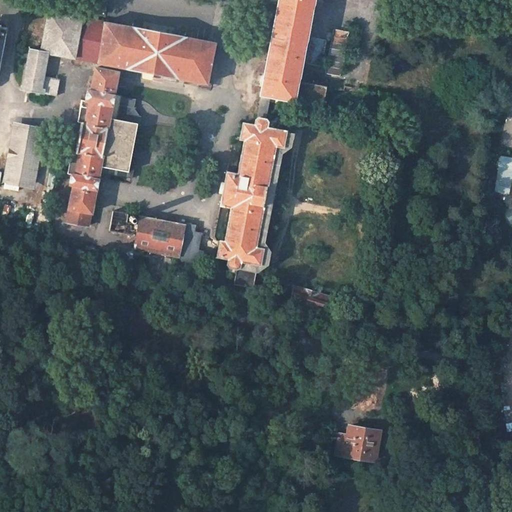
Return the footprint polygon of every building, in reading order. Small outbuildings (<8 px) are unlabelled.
[(293,98),(296,79),(311,0),(280,0),(262,92),(263,92),(271,94),(293,98)] [(49,53),(74,57),(81,16),(49,10),(41,51),(49,53)] [(74,57),(99,62),(106,21),(81,16),(74,57)] [(106,21),(99,62),(208,82),(216,41),(106,21)] [(339,76),(349,32),(334,28),(324,73),(339,76)] [(49,53),(41,51),(31,49),(24,88),(58,94),(60,79),(45,76),(49,53)] [(74,184),(67,221),(90,225),(100,172),(133,177),(137,165),(135,165),(136,159),(131,158),(138,123),(140,123),(142,115),(140,115),(135,107),(137,98),(115,94),(119,71),(96,67),(92,90),(88,89),(86,99),(82,99),(79,121),(83,121),(78,151),(73,150),(68,173),(72,173),(70,183),(74,184)] [(326,85),(296,79),(293,98),(322,104),(326,85)] [(263,92),(257,120),(259,119),(263,120),(265,122),(271,94),(263,92)] [(235,267),(238,265),(239,259),(258,263),(261,249),(254,247),(274,144),(281,145),(283,132),(264,129),(265,122),(263,120),(259,119),(257,120),(256,127),(243,124),(240,138),(245,139),(239,175),(227,173),(220,204),(232,206),(225,243),(220,242),(218,255),(229,257),(227,263),(229,265),(235,267)] [(42,130),(17,126),(8,180),(33,184),(42,130)] [(239,259),(238,265),(237,268),(256,272),(267,265),(270,251),(264,242),(281,150),(290,144),(292,133),(283,132),(281,145),(274,144),(254,247),(261,249),(258,263),(239,259)] [(58,168),(60,157),(54,157),(52,168),(58,168)] [(57,188),(44,186),(42,201),(55,203),(57,188)] [(138,235),(140,223),(134,222),(133,222),(131,222),(127,221),(128,213),(113,211),(109,230),(138,235)] [(131,222),(133,222),(134,222),(136,221),(137,220),(138,218),(137,216),(136,214),(134,214),(132,214),(130,215),(129,217),(129,219),(130,220),(131,222)] [(136,246),(180,255),(186,223),(142,215),(140,223),(138,235),(136,246)] [(186,223),(180,255),(178,264),(200,268),(204,250),(198,249),(201,232),(193,231),(194,224),(186,223)] [(254,286),(256,272),(237,268),(234,282),(254,286)] [(337,297),(289,283),(284,300),(331,314),(337,297)] [(297,312),(292,327),(308,332),(313,317),(297,312)] [(347,435),(343,455),(375,461),(380,431),(348,426),(347,435)] [(347,435),(339,434),(336,454),(343,455),(347,435)]
